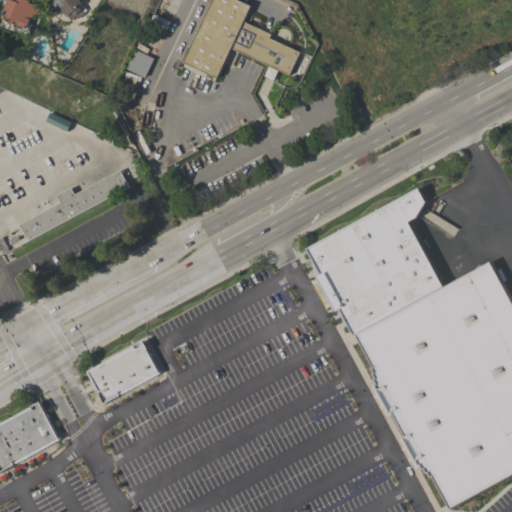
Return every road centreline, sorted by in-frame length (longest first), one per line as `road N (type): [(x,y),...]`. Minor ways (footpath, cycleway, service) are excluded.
road 1 (primary): [(447,100),(196,233)]
road 2 (primary): [(269,227),(461,125)]
road 3 (primary): [(41,354),(216,256)]
road 4 (primary): [(152,256),(26,324)]
